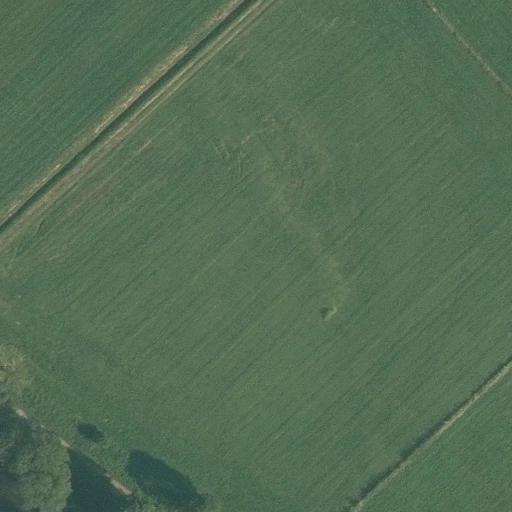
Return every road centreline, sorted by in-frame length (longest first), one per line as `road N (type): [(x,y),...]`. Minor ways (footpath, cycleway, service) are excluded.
road 1 (track): [(0,245),(268,0)]
road 2 (track): [(141,511),(0,402)]
